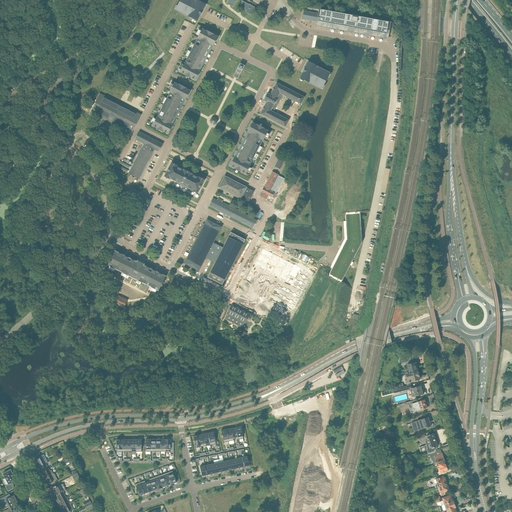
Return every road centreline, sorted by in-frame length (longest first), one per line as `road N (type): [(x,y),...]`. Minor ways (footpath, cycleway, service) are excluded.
road 1 (residential): [(273,1),(301,26),(392,54),(391,111),(356,287)]
road 2 (unclassified): [(102,242),(106,208),(95,174),(46,120),(40,99),(50,83),(123,37),(148,0)]
road 3 (tertiary): [(274,391),(199,411),(66,422),(9,444)]
road 4 (tertiary): [(14,454),(96,423),(180,419)]
road 5 (residential): [(268,75),(219,47),(169,143)]
road 6 (residential): [(191,24),(138,127),(169,143)]
road 7 (tertiary): [(411,330),(274,391)]
road 8 (secondary): [(450,148),(457,0)]
road 9 (unclassified): [(0,344),(102,242)]
road 10 (unknown): [(183,38),(161,27),(129,96),(149,106)]
road 11 (secondary): [(450,148),(456,270)]
